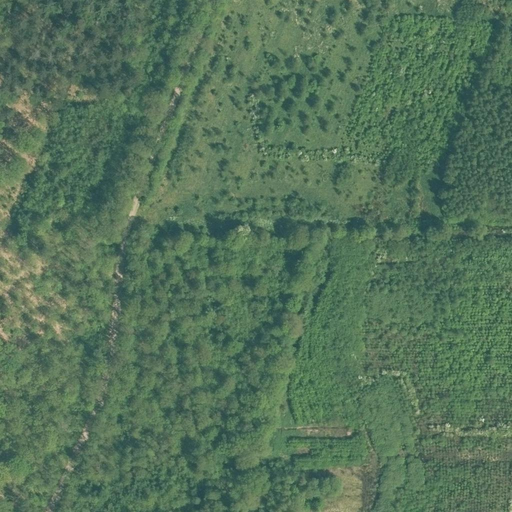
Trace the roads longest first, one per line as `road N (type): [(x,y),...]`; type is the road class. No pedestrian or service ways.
road 1 (track): [(50,511),(103,390),(122,246)]
road 2 (track): [(122,246),(212,0)]
